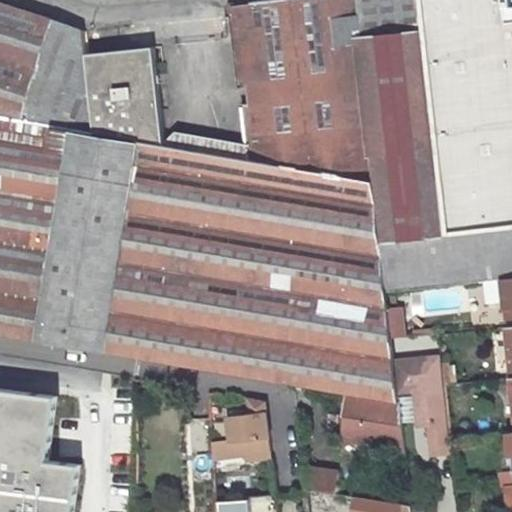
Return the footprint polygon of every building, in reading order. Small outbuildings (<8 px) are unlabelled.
[(249,161),(376,182),(382,240),(448,233),(422,0),(297,0),(231,7),(231,13),(249,161)] [(511,49),(511,50),(508,31),(508,23),(505,0),(422,0),(448,233),(450,233),(511,227),(511,49)] [(86,33),(49,20),(0,5),(0,118),(74,131),(96,135),(88,56),(86,33)] [(88,56),(96,135),(142,143),(169,147),(157,50),(88,56)] [(74,131),(0,118),(0,140),(70,152),(74,131)] [(0,334),(38,341),(53,252),(61,206),(67,173),(78,174),(80,163),(69,161),(70,152),(0,140),(0,334)] [(142,143),(121,263),(105,352),(293,384),(349,393),(401,401),(397,366),(394,339),(391,318),(382,240),(376,182),(249,161),(169,147),(142,143)] [(61,206),(53,252),(82,257),(90,211),(61,206)] [(511,227),(450,233),(451,242),(404,246),(408,289),(455,285),(457,282),(485,279),(511,276),(511,227)] [(53,252),(38,341),(105,352),(121,263),(82,257),(53,252)] [(511,276),(485,279),(487,301),(509,298),(511,317),(511,316),(511,276)] [(391,318),(394,339),(401,339),(399,318),(391,318)] [(446,419),(443,384),(441,361),(397,366),(400,394),(413,393),(417,428),(428,426),(431,458),(450,456),(448,439),(446,419)] [(0,488),(79,499),(83,465),(51,460),(60,395),(0,387),(0,488)] [(401,401),(349,393),(345,416),(329,414),(327,429),(343,431),(343,439),(406,448),(401,401)] [(271,454),(265,403),(249,400),(252,410),(246,412),(246,418),(232,419),(234,441),(247,440),(249,455),(271,454)] [(446,419),(448,439),(456,438),(454,419),(446,419)] [(511,431),(511,432),(511,443),(511,474),(508,475),(500,475),(501,485),(509,484),(510,484),(511,483),(511,431)] [(308,491),(328,493),(337,495),(339,474),(305,469),(308,489),(308,491)] [(0,511),(76,511),(79,499),(0,488),(0,511)] [(323,511),(328,493),(308,491),(311,511),(323,511)] [(413,511),(412,505),(357,497),(355,511),(413,511)] [(256,511),(256,499),(223,501),(224,511),(256,511)]
